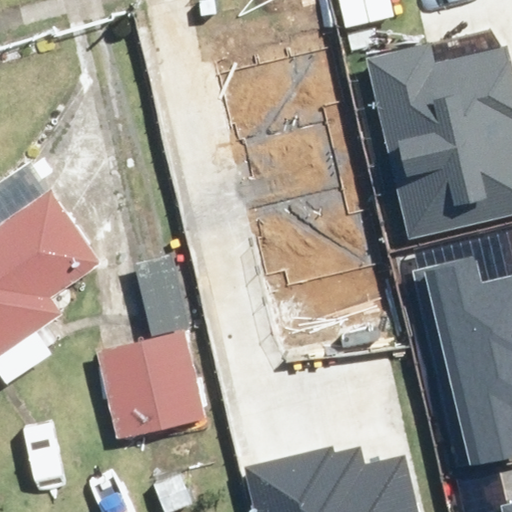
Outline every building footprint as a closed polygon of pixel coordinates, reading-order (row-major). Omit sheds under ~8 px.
[(436,41),(371,56),(411,233),(511,209),(511,44),(441,61),(436,41)] [(235,144),(288,343),(401,314),(347,114),(235,144)] [(0,353),(68,308),(59,294),(107,262),(56,185),(0,221),(0,353)] [(423,257),(469,448),(511,438),(511,268),(497,272),(489,241),(423,257)] [(186,324),(98,348),(121,435),(210,412),(186,324)] [(246,452),(260,511),(414,511),(400,452),(365,460),(360,438),(337,443),(337,430),(246,452)]
